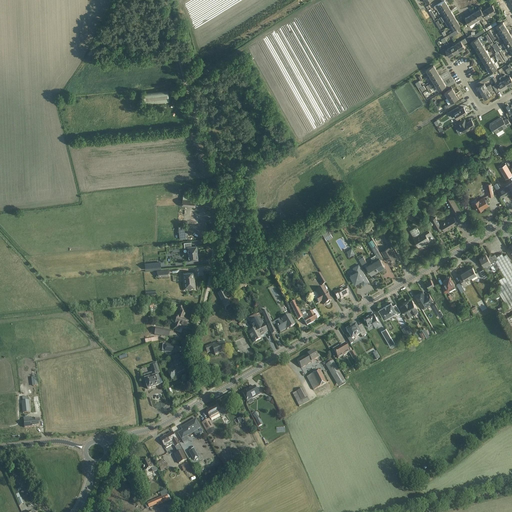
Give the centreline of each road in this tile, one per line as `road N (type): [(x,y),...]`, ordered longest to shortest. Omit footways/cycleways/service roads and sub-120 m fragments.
road 1 (secondary): [(209,397),(511,219)]
road 2 (track): [(203,308),(218,195),(168,0)]
